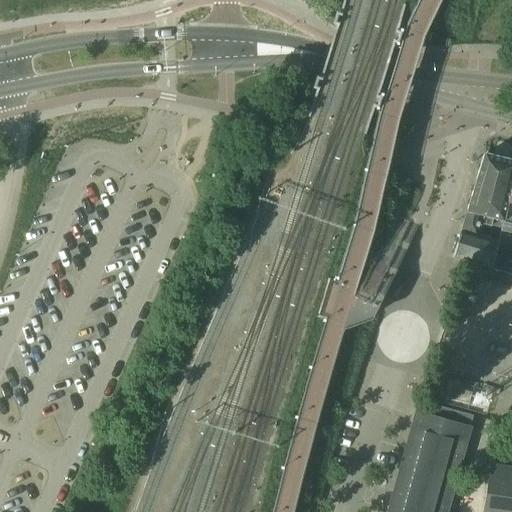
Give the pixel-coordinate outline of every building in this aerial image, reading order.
[(454,257),(465,261),(493,269),(499,242),(481,236),(485,224),(491,226),(493,219),(504,222),(511,187),(511,161),(507,161),(506,158),(497,156),(495,158),(484,155),(454,257)] [(511,187),(504,222),(499,242),(493,269),(511,275),(511,187)] [(469,405),(472,393),(453,388),(450,400),(469,405)] [(416,418),(390,511),(446,511),(473,416),(420,402),(416,418)] [(511,511),(511,468),(496,466),(494,479),(488,478),(483,511),(490,511),(511,511)]
